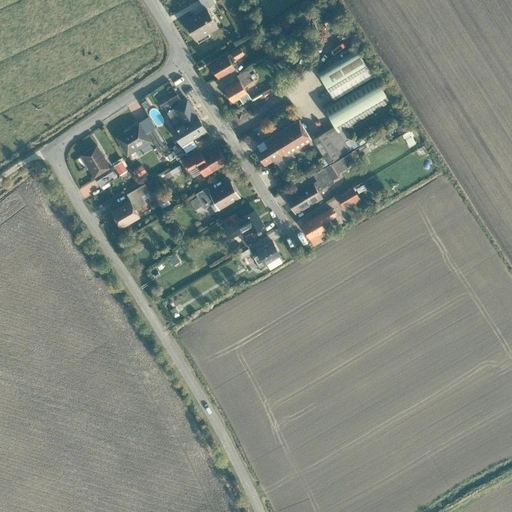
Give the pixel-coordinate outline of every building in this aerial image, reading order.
[(205,9),(185,20),(195,37),(206,30),(207,32),(218,26),(207,8),(205,9)] [(239,46),(231,51),(236,58),(244,53),(239,46)] [(357,48),(318,71),(329,90),(368,67),(357,48)] [(228,55),(211,64),(219,78),(235,68),(228,55)] [(368,67),(329,90),(334,99),(373,76),(375,74),(370,66),(368,67)] [(375,75),(323,106),(334,125),(339,132),(340,131),(391,101),(375,75)] [(240,80),(225,88),(233,101),(240,97),(248,93),(244,86),(240,80)] [(175,107),(170,110),(176,122),(182,119),(184,122),(187,127),(183,130),(180,125),(173,128),(187,151),(197,145),(193,138),(207,130),(188,98),(184,101),(175,107)] [(266,145),(257,150),(265,163),(273,159),(275,161),(276,161),(292,151),(312,139),(299,119),(263,140),(266,145)] [(139,123),(117,137),(128,153),(135,149),(139,154),(143,151),(144,152),(144,151),(153,145),(149,140),(145,133),(139,123)] [(334,125),(325,131),(340,155),(350,148),(340,131),(339,132),(334,125)] [(404,132),(410,145),(419,141),(413,128),(404,132)] [(325,131),(313,138),(324,155),(319,158),(324,165),(328,162),(340,155),(325,131)] [(97,145),(81,154),(94,176),(110,166),(97,145)] [(178,157),(186,153),(182,145),(174,149),(178,157)] [(200,150),(184,159),(189,167),(197,162),(203,171),(205,174),(212,170),(211,169),(227,161),(219,148),(204,156),(200,150)] [(121,159),(113,163),(119,173),(127,169),(121,159)] [(141,161),(133,166),(139,175),(147,170),(141,161)] [(169,177),(184,167),(181,163),(166,172),(169,177)] [(110,171),(97,180),(101,186),(102,185),(108,181),(114,178),(110,171)] [(210,193),(199,199),(203,205),(204,207),(213,202),(212,204),(215,209),(218,208),(219,208),(239,196),(230,181),(211,192),(210,193)] [(313,182),(287,198),(295,212),(322,197),(318,190),(314,182),(313,182)] [(353,187),(338,196),(344,207),(360,198),(353,187)] [(131,201),(112,211),(121,226),(139,215),(135,208),(146,202),(145,199),(142,194),(131,200),(131,201)] [(318,216),(303,224),(313,241),(320,236),(318,233),(326,228),(324,225),(329,223),(327,219),(336,214),(331,207),(318,215),(318,216)] [(233,222),(226,226),(232,236),(231,234),(242,227),(243,229),(246,234),(263,224),(255,209),(239,218),(233,222)] [(252,234),(243,239),(247,244),(255,239),(252,234)] [(259,251),(253,254),(256,259),(255,259),(260,266),(265,263),(266,263),(281,254),(273,240),(257,249),(259,251)]
